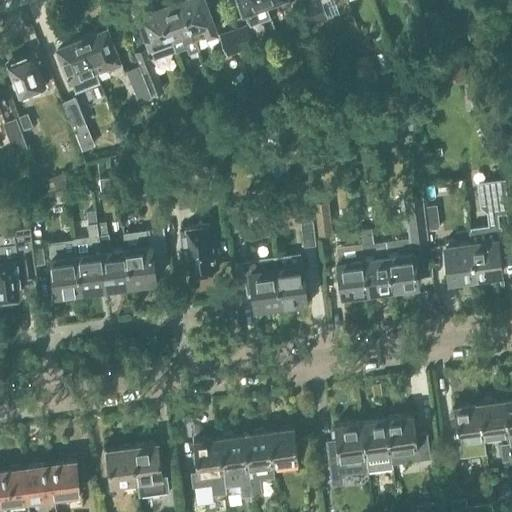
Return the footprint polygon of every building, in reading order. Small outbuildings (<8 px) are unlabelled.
[(196,38),(181,0),(174,0),(160,5),(176,50),(187,46),(190,52),(199,48),(196,38)] [(181,0),(196,38),(217,30),(205,0),(181,0)] [(240,0),(245,13),(247,18),(251,24),(260,21),(272,17),(268,6),(265,0),(240,0)] [(265,0),(268,6),(278,2),(280,8),(291,4),(289,0),(265,0)] [(309,0),(308,1),(316,23),(329,18),(322,0),(309,0)] [(316,23),(308,1),(294,6),(303,28),(316,23)] [(155,58),(176,50),(160,5),(138,13),(155,58)] [(94,27),(96,30),(83,35),(97,71),(121,61),(106,22),(94,27)] [(234,28),(241,48),(255,42),(248,23),(234,28)] [(241,48),(234,28),(220,33),(227,53),(241,48)] [(70,41),(68,37),(57,41),(72,81),(97,71),(83,35),(70,41)] [(136,51),(153,94),(164,90),(148,47),(136,51)] [(45,88),(31,53),(9,62),(22,97),(45,88)] [(152,95),(139,65),(126,70),(139,101),(152,95)] [(63,100),(74,126),(86,121),(76,95),(63,100)] [(211,100),(196,104),(204,129),(218,124),(211,100)] [(33,126),(28,113),(19,116),(24,129),(33,126)] [(3,122),(14,151),(28,146),(17,117),(3,122)] [(288,137),(285,137),(289,167),(306,164),(300,117),(286,119),(288,137)] [(152,178),(149,158),(135,160),(138,180),(152,178)] [(47,190),(68,183),(62,168),(41,175),(47,190)] [(159,181),(163,209),(176,207),(172,179),(159,181)] [(471,237),(471,239),(476,276),(502,273),(498,238),(504,237),(502,224),(500,225),(498,209),(509,207),(506,180),(480,183),(483,205),(489,210),(497,209),(499,225),(470,229),(471,237)] [(330,206),(328,183),(313,185),(318,232),(331,230),(329,207),(330,206)] [(410,236),(387,239),(394,287),(419,284),(418,276),(432,274),(431,263),(417,265),(415,249),(414,247),(420,246),(418,231),(428,230),(424,206),(421,206),(420,201),(411,202),(414,227),(409,228),(410,236)] [(242,229),(239,204),(226,206),(229,230),(242,229)] [(441,228),(437,204),(424,206),(428,230),(441,228)] [(108,232),(106,220),(98,221),(107,286),(132,283),(127,244),(112,246),(112,245),(111,245),(109,232),(108,232)] [(99,235),(101,248),(76,251),(82,290),(107,286),(98,221),(88,222),(90,236),(99,235)] [(193,260),(195,272),(202,271),(205,272),(214,271),(216,268),(218,267),(212,223),(182,227),(187,261),(193,260)] [(14,232),(0,233),(0,299),(9,298),(10,296),(17,294),(16,284),(23,283),(22,279),(37,277),(36,263),(33,247),(31,226),(13,229),(14,232)] [(359,228),(361,241),(363,241),(369,290),(394,287),(387,239),(375,241),(372,226),(359,228)] [(136,230),(138,243),(127,244),(132,283),(157,279),(152,241),(150,228),(136,230)] [(75,239),(49,243),(51,255),(76,251),(75,239)] [(450,280),(476,276),(471,239),(445,242),(450,280)] [(361,241),(336,245),(338,259),(343,294),(369,290),(363,241),(361,241)] [(43,246),(33,247),(36,263),(45,262),(43,246)] [(51,255),(56,293),(82,290),(76,251),(51,255)] [(302,261),(301,252),(276,255),(283,303),(308,300),(303,261),(302,261)] [(276,255),(243,260),(247,294),(254,293),(256,307),(283,303),(276,255)] [(509,432),(510,442),(500,443),(503,460),(511,458),(511,450),(504,396),(480,400),(485,435),(509,432)] [(480,400),(454,404),(459,439),(461,450),(480,447),(478,436),(485,435),(480,400)] [(394,462),(431,457),(427,430),(417,432),(414,412),(387,416),(392,451),(394,462)] [(380,480),(379,465),(394,463),(394,462),(392,451),(387,416),(362,419),(369,468),(370,481),(380,480)] [(369,468),(362,419),(335,423),(335,427),(337,438),(327,439),(333,482),(342,481),(341,472),(369,468)] [(299,460),(295,425),(269,429),(274,463),(299,460)] [(274,463),(269,429),(245,432),(249,467),(274,463)] [(249,467),(245,432),(219,435),(224,470),(249,467)] [(196,472),(198,485),(214,482),(216,492),(226,490),(224,470),(219,435),(194,438),(199,472),(196,472)] [(158,440),(133,443),(138,481),(140,495),(171,491),(168,474),(163,474),(158,440)] [(107,447),(112,484),(138,481),(133,443),(107,447)] [(81,493),(77,457),(50,461),(55,496),(81,493)] [(55,496),(50,461),(24,464),(30,510),(29,500),(55,496)] [(14,511),(30,510),(24,464),(0,467),(0,477),(4,511),(14,511)] [(452,498),(453,511),(468,511),(467,497),(452,498)] [(431,502),(432,511),(447,511),(446,500),(431,502)]
